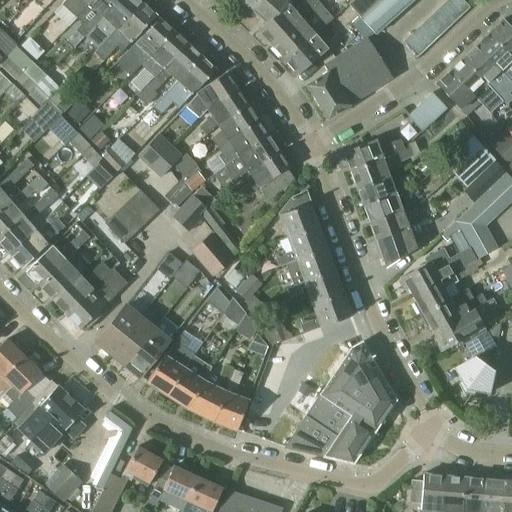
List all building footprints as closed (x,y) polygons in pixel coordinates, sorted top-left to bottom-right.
[(65,0),(62,4),(77,17),(89,4),(92,0),(65,0)] [(117,0),(92,0),(89,4),(95,10),(79,28),(85,34),(117,0)] [(137,0),(117,0),(85,34),(99,47),(141,3),(137,0)] [(257,0),(240,0),(250,9),(257,0)] [(267,24),(288,5),(291,2),(292,0),(257,0),(250,9),(266,23),(267,24)] [(258,30),(272,45),(319,3),(317,0),(307,0),(294,12),(288,5),(267,24),(266,23),(258,30)] [(352,0),(348,5),(361,19),(369,11),(378,4),(381,0),(352,0)] [(381,0),(378,4),(392,20),(400,12),(389,0),(381,0)] [(404,0),(389,0),(400,12),(409,4),(404,0)] [(470,8),(462,0),(447,0),(403,42),(418,57),(470,8)] [(85,64),(93,72),(116,46),(122,51),(130,42),(131,42),(155,16),(141,3),(99,47),(85,64)] [(319,3),(272,45),(284,60),(332,17),(319,3)] [(378,4),(369,11),(384,27),(392,20),(378,4)] [(375,35),(384,27),(369,11),(361,19),(373,32),(375,35)] [(298,75),(328,49),(314,34),(333,19),(332,17),(284,60),(298,75)] [(127,53),(125,55),(138,67),(146,58),(173,32),(159,19),(127,53)] [(323,65),(327,72),(306,85),(319,105),(382,65),(366,39),(373,32),(361,19),(353,26),(365,39),(323,65)] [(511,28),(503,19),(489,33),(511,56),(511,28)] [(4,32),(0,36),(0,46),(8,53),(15,46),(17,45),(4,32)] [(173,32),(146,58),(138,67),(139,67),(140,66),(143,69),(130,83),(139,92),(140,92),(186,44),(173,32)] [(511,83),(511,82),(511,56),(489,33),(476,45),(503,73),(511,83)] [(200,57),(186,44),(140,92),(139,92),(135,96),(147,106),(157,94),(154,92),(169,75),(176,81),(176,82),(200,57)] [(511,96),(509,94),(511,91),(511,83),(503,73),(476,45),(462,58),(489,86),(502,101),(506,105),(511,99),(511,96)] [(8,54),(6,56),(22,73),(32,62),(15,46),(8,53),(8,54)] [(59,81),(78,61),(68,53),(50,73),(59,81)] [(214,70),(200,57),(176,82),(176,81),(153,107),(160,114),(172,103),(178,109),(191,95),(214,70)] [(476,99),(489,114),(502,101),(489,86),(462,58),(450,70),(474,95),(477,98),(476,99)] [(1,66),(14,80),(22,73),(8,59),(1,66)] [(46,75),(32,62),(22,73),(36,86),(46,75)] [(391,79),(382,65),(319,105),(328,119),(391,79)] [(450,70),(436,84),(459,108),(474,95),(450,70)] [(0,97),(4,94),(3,93),(11,84),(0,73),(0,97)] [(14,80),(28,94),(36,86),(22,73),(14,80)] [(197,94),(186,107),(199,118),(207,109),(236,90),(225,73),(196,93),(197,94)] [(36,86),(49,99),(59,89),(46,75),(36,86)] [(49,99),(63,113),(77,98),(64,84),(59,89),(49,99)] [(28,95),(41,108),(49,99),(36,86),(28,94),(28,95)] [(200,127),(206,134),(217,124),(246,105),(236,90),(207,109),(211,116),(200,127)] [(447,109),(431,92),(407,116),(421,132),(447,109)] [(44,132),(48,128),(48,129),(60,116),(63,113),(49,99),(41,108),(43,110),(33,121),(44,132)] [(211,139),(218,148),(228,141),(227,140),(257,120),(246,105),(217,124),(221,131),(211,139)] [(48,129),(64,145),(77,133),(60,116),(48,129)] [(237,155),(236,154),(266,135),(257,120),(227,140),(228,141),(232,148),(219,157),(224,164),(227,162),(237,155)] [(448,130),(449,131),(460,146),(471,136),(460,121),(448,130)] [(511,141),(501,128),(486,141),(506,163),(511,157),(511,141)] [(89,145),(77,133),(64,145),(52,158),(58,165),(74,148),(80,154),(89,145)] [(171,145),(159,134),(151,143),(160,155),(161,157),(171,145)] [(224,164),(235,181),(239,178),(244,173),(277,151),(266,135),(236,154),(237,155),(227,162),(224,164)] [(468,139),(472,137),(471,136),(460,146),(455,151),(464,161),(477,149),(468,139)] [(395,153),(402,151),(404,149),(400,139),(379,147),(378,144),(376,139),(343,153),(349,171),(386,157),(395,153)] [(151,143),(137,157),(148,167),(160,155),(151,143)] [(89,145),(80,154),(94,168),(102,160),(89,145)] [(161,157),(168,168),(169,169),(172,165),(173,164),(176,161),(181,155),(171,145),(161,157)] [(413,156),(408,145),(404,149),(402,151),(395,153),(399,163),(413,156)] [(112,150),(102,160),(116,174),(125,164),(112,150)] [(243,175),(254,191),(259,188),(265,198),(293,180),(285,168),(287,167),(277,151),(244,173),(239,178),(243,175)] [(185,154),(181,158),(180,157),(176,161),(173,164),(172,165),(180,174),(193,162),(185,154)] [(148,167),(160,178),(169,169),(168,168),(161,157),(160,155),(148,167)] [(389,176),(384,163),(388,161),(386,157),(349,171),(356,188),(389,176)] [(0,185),(0,210),(20,192),(14,185),(33,166),(26,160),(0,185)] [(94,168),(107,183),(116,174),(102,160),(94,168)] [(178,182),(184,192),(185,193),(189,188),(192,192),(204,181),(202,178),(203,176),(195,167),(181,178),(181,179),(178,182)] [(511,180),(505,173),(497,182),(511,198),(511,180)] [(389,176),(356,188),(362,205),(395,193),(391,180),(395,178),(393,174),(389,176)] [(38,175),(20,192),(0,210),(0,236),(25,213),(23,209),(20,212),(16,208),(33,192),(37,195),(47,185),(44,182),(38,175)] [(405,190),(418,185),(415,175),(401,180),(405,190)] [(164,196),(173,205),(185,193),(184,192),(178,182),(164,196)] [(503,209),(511,200),(511,198),(497,182),(487,191),(503,209)] [(57,196),(51,189),(39,199),(25,213),(0,236),(0,243),(9,253),(37,226),(35,223),(32,226),(29,222),(57,196)] [(191,194),(188,198),(200,217),(209,208),(208,206),(212,203),(198,190),(193,195),(191,194)] [(149,219),(158,211),(140,191),(130,200),(149,219)] [(395,193),(362,205),(369,222),(402,210),(397,197),(401,196),(399,191),(395,193)] [(503,209),(487,191),(478,199),(494,218),(503,209)] [(291,197),(279,213),(288,237),(317,226),(304,192),(291,197)] [(201,218),(200,217),(188,198),(172,217),(188,232),(201,218)] [(455,221),(486,227),(485,226),(494,218),(478,199),(455,221)] [(140,227),(149,219),(130,200),(121,208),(140,227)] [(43,240),(40,236),(49,228),(68,209),(61,202),(43,221),(37,226),(9,253),(22,268),(47,245),(46,243),(50,239),(47,236),(43,240)] [(132,236),(140,227),(121,208),(113,216),(132,236)] [(231,256),(240,249),(209,208),(200,217),(201,218),(202,218),(231,256)] [(369,222),(376,240),(413,227),(412,226),(408,227),(404,215),(408,213),(406,209),(402,210),(369,222)] [(124,243),(132,236),(113,216),(105,223),(124,243)] [(486,227),(455,221),(470,249),(492,238),(486,227)] [(317,226),(288,237),(294,255),(289,257),(287,253),(275,258),(278,266),(296,260),(326,249),(317,226)] [(386,268),(416,249),(410,232),(414,230),(413,227),(376,240),(386,268)] [(78,233),(79,234),(71,242),(78,249),(89,238),(81,230),(78,233)] [(211,236),(193,252),(213,276),(232,259),(211,236)] [(476,260),(497,248),(492,238),(470,249),(476,260)] [(38,286),(64,260),(65,261),(78,249),(71,242),(63,250),(59,254),(54,250),(50,246),(24,272),(38,286)] [(407,289),(409,288),(413,295),(450,274),(472,261),(476,259),(467,245),(447,256),(441,246),(425,255),(428,261),(402,276),(403,278),(401,280),(407,289)] [(283,280),(286,288),(334,271),(326,249),(296,260),(303,277),(296,280),(295,275),(283,280)] [(85,251),(78,259),(80,261),(85,267),(87,268),(94,261),(93,259),(85,251)] [(182,263),(167,252),(167,251),(154,269),(169,281),(182,263)] [(38,286),(51,300),(82,270),(76,264),(72,268),(65,261),(64,260),(38,286)] [(472,261),(450,274),(455,281),(477,269),(472,261)] [(51,300),(65,314),(109,270),(101,262),(84,280),(81,278),(85,274),(82,272),(82,271),(82,270),(51,300)] [(511,264),(500,271),(511,289),(511,288),(511,264)] [(111,268),(109,270),(65,314),(79,329),(82,326),(89,333),(104,318),(98,311),(126,284),(111,268)] [(233,269),(224,279),(234,288),(243,278),(233,269)] [(306,287),(312,304),(342,293),(334,271),(286,288),(289,298),(302,293),(300,289),(306,287)] [(242,304),(265,281),(254,272),(241,287),(244,291),(237,298),(242,304)] [(420,314),(449,298),(443,288),(455,281),(450,274),(413,295),(416,302),(414,303),(420,314)] [(230,302),(229,302),(216,287),(206,301),(222,314),(230,302)] [(420,314),(426,325),(429,324),(432,330),(481,303),(481,305),(486,302),(482,294),(473,299),(467,288),(449,298),(420,314)] [(321,327),(351,316),(342,293),(312,304),(319,322),(313,324),(311,320),(299,325),(303,333),(321,326),(321,327)] [(237,326),(246,313),(237,304),(231,298),(229,302),(230,302),(222,314),(227,319),(237,326)] [(481,305),(481,303),(432,330),(436,337),(433,339),(439,349),(442,348),(443,350),(457,342),(459,346),(486,332),(478,317),(496,307),(492,299),(486,302),(481,305)] [(95,342),(110,354),(138,318),(123,306),(95,342)] [(124,365),(152,330),(153,329),(138,318),(110,354),(124,365)] [(262,333),(272,345),(271,346),(292,338),(292,337),(291,334),(285,331),(283,325),(279,327),(278,324),(262,333)] [(124,365),(139,377),(168,341),(153,329),(152,330),(124,365)] [(162,355),(145,382),(167,396),(193,355),(184,348),(187,344),(178,338),(163,356),(162,355)] [(0,378),(22,356),(5,339),(0,343),(0,378)] [(313,386),(311,389),(374,431),(391,405),(390,405),(392,395),(361,343),(350,349),(322,392),(313,386)] [(167,396),(186,408),(204,381),(212,368),(193,355),(167,396)] [(15,417),(33,399),(24,390),(39,373),(22,356),(0,378),(0,389),(4,394),(12,401),(6,408),(15,417)] [(469,390),(488,394),(493,370),(492,370),(475,357),(453,369),(463,385),(465,389),(469,390)] [(214,421),(233,372),(234,371),(225,367),(220,384),(223,385),(219,390),(204,381),(186,408),(193,412),(214,421)] [(237,391),(243,375),(234,371),(233,372),(214,421),(236,431),(246,402),(230,395),(234,389),(237,391)] [(82,410),(57,387),(17,430),(37,448),(34,451),(39,455),(42,452),(43,453),(82,410)] [(369,442),(367,441),(374,431),(311,389),(302,404),(310,409),(285,449),(353,463),(360,453),(361,453),(369,442)] [(121,476),(130,480),(130,479),(146,488),(161,461),(136,447),(121,476)] [(63,503),(81,482),(61,464),(43,485),(63,503)] [(153,511),(158,501),(182,511),(186,501),(196,479),(172,468),(166,481),(158,478),(143,507),(153,511)] [(0,479),(9,484),(15,475),(7,469),(0,479)] [(440,511),(443,476),(422,474),(422,481),(420,504),(419,510),(430,511),(440,511)] [(23,480),(15,475),(9,484),(17,490),(23,480)] [(96,506),(108,511),(114,511),(128,482),(111,475),(96,506)] [(461,511),(463,478),(443,476),(440,511),(461,511)] [(482,511),(484,479),(463,478),(461,511),(482,511)] [(0,496),(9,484),(0,479),(0,496)] [(211,511),(221,490),(196,479),(186,501),(210,511),(211,511)] [(484,479),(482,511),(502,511),(504,481),(484,479)] [(420,504),(422,481),(411,480),(409,503),(420,504)] [(511,511),(511,481),(504,481),(502,511),(511,511)] [(17,490),(9,484),(0,496),(0,511),(9,511),(4,508),(14,494),(17,490)] [(41,506),(47,497),(39,491),(32,500),(41,506)] [(219,511),(220,511),(231,511),(239,495),(229,491),(219,511)] [(243,511),(250,499),(239,495),(231,511),(243,511)] [(47,497),(41,506),(50,511),(55,503),(47,497)] [(255,511),(261,502),(250,499),(243,511),(255,511)] [(36,511),(41,506),(32,500),(29,505),(23,511),(36,511)] [(268,511),(271,506),(261,502),(255,511),(268,511)]
